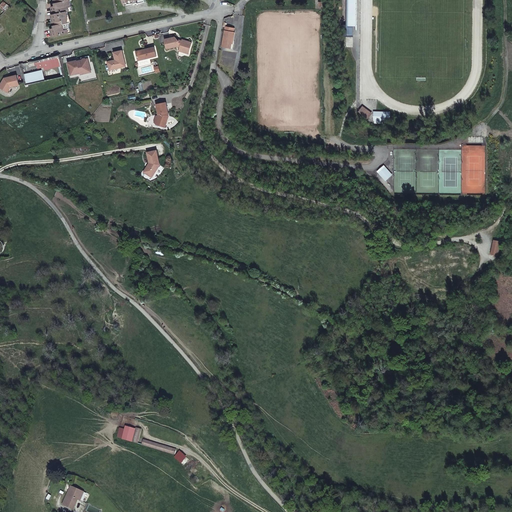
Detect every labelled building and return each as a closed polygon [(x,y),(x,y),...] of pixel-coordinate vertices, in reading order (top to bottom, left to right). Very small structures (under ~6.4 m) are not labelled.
[(57,0),(58,2),(56,2),(56,5),(52,6),(54,13),(53,14),(56,27),(52,28),(53,36),(73,31),(70,21),(71,21),(69,10),(73,9),(71,0),(57,0)] [(346,36),(346,42),(353,43),(353,25),(356,25),(356,29),(358,29),(358,24),(357,0),(348,0),(349,24),(342,24),(342,36),(346,36)] [(226,26),(223,46),(232,48),(233,40),(234,40),(236,31),(235,31),(235,27),(226,26)] [(165,40),(167,49),(178,47),(180,48),(179,51),(184,52),(185,50),(190,51),(192,43),(183,40),(182,42),(179,41),(175,37),(165,40)] [(136,53),(138,61),(157,56),(154,47),(145,49),(145,51),(136,53)] [(122,51),(114,53),(116,60),(116,61),(114,62),(113,61),(108,62),(109,65),(111,67),(111,70),(126,66),(122,51)] [(61,54),(31,60),(32,66),(40,64),(41,68),(42,68),(42,70),(47,69),(63,66),(61,54)] [(68,63),(71,75),(80,73),(80,75),(86,73),(90,67),(88,59),(78,61),(77,61),(68,63)] [(43,70),(22,75),(25,86),(45,81),(43,70)] [(7,77),(5,80),(3,81),(0,86),(0,87),(8,92),(11,86),(20,84),(17,75),(7,77)] [(157,104),(159,114),(156,123),(165,126),(168,118),(167,118),(168,115),(169,115),(166,102),(157,104)] [(372,114),(362,106),(358,111),(368,119),(372,114)] [(389,111),(375,111),(375,113),(373,113),(373,119),(373,122),(381,122),(382,119),(389,119),(389,111)] [(157,149),(148,151),(150,162),(151,163),(150,165),(148,165),(144,171),(152,176),(161,164),(157,149)] [(384,168),(380,172),(386,179),(392,174),(387,168),(385,170),(384,168)] [(490,254),(497,256),(501,241),(493,239),(490,254)] [(122,438),(132,441),(135,429),(126,426),(122,438)] [(132,441),(136,442),(141,429),(137,428),(132,441)] [(143,440),(142,444),(175,454),(176,450),(143,440)] [(63,504),(71,508),(75,498),(78,499),(80,500),(84,491),(71,485),(63,504)]
